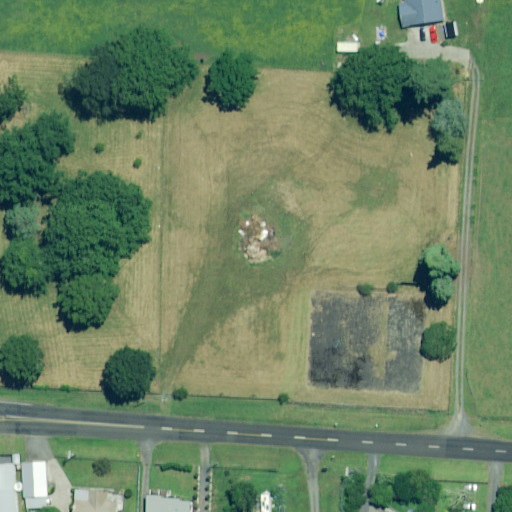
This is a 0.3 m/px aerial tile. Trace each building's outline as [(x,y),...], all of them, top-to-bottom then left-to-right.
[(404,27),(446,21),(442,0),(407,0),(408,3),(400,4),(404,27)] [(0,511),(16,511),(15,464),(0,464),(0,511)] [(24,466),(25,498),(27,497),(27,509),(48,508),(46,465),(24,466)] [(110,493),(77,491),(75,511),(118,511),(119,503),(109,502),(110,493)] [(180,500),(151,499),(150,511),(191,511),(191,503),(180,503),(180,500)]
